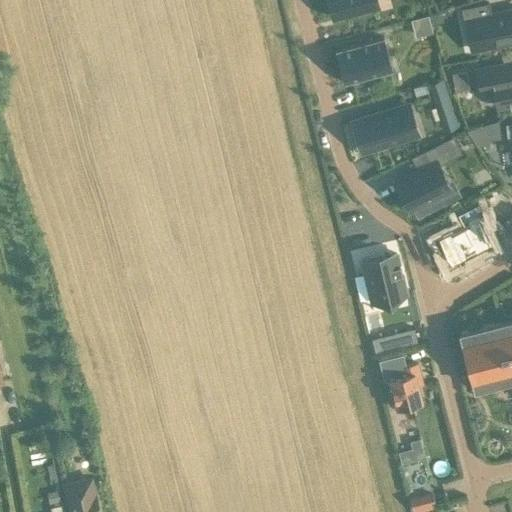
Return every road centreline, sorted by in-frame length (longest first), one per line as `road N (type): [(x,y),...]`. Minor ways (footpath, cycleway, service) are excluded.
road 1 (residential): [(300,0),(345,174),(411,236)]
road 2 (residential): [(473,477),(431,308)]
